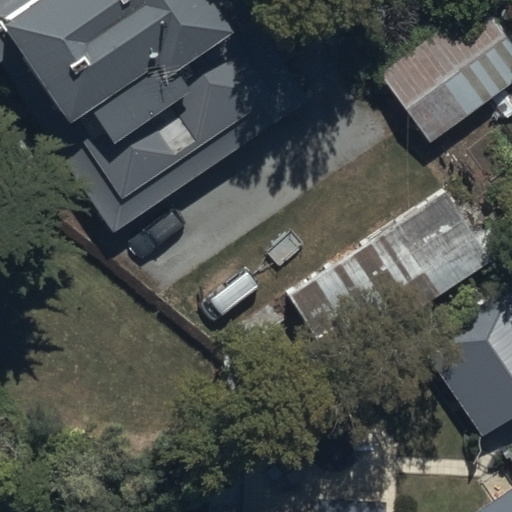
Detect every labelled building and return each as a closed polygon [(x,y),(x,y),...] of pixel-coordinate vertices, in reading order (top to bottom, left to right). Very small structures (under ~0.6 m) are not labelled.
[(0,0),(0,74),(110,238),(308,105),(237,0),(0,0)] [(378,68),(430,145),(511,90),(511,49),(479,1),(378,68)] [(279,299),(324,365),(485,258),(440,191),(279,299)] [(511,286),(419,348),(483,443),(511,423),(511,286)] [(511,511),(511,489),(478,511),(511,511)]
